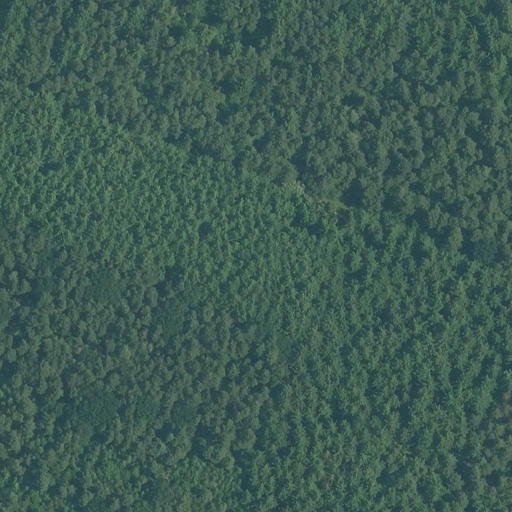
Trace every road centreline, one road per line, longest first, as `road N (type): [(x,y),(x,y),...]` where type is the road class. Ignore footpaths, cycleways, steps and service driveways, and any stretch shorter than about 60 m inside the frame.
road 1 (track): [(0,91),(89,128),(346,199),(511,280)]
road 2 (track): [(346,199),(419,0)]
